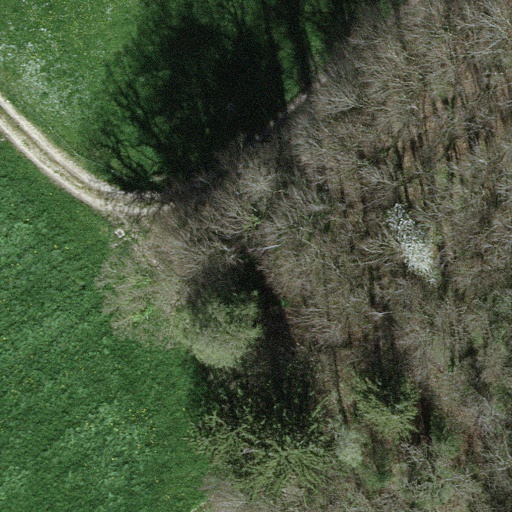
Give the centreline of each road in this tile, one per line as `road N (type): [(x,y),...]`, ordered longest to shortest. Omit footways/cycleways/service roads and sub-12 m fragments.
road 1 (track): [(233,181),(511,77)]
road 2 (track): [(0,112),(58,168),(126,204),(233,181)]
road 3 (track): [(427,0),(338,72),(233,181)]
